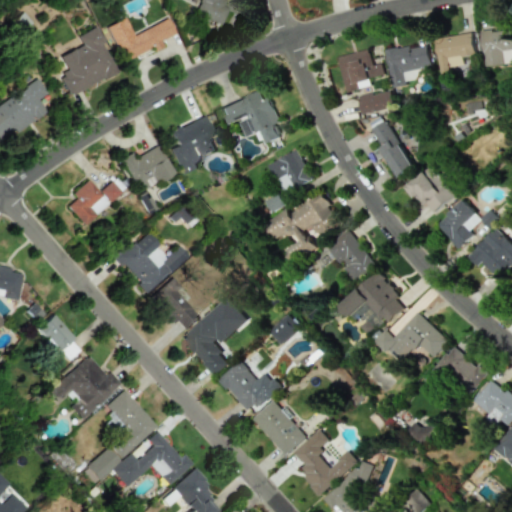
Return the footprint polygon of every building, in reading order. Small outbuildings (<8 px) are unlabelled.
[(198,0),(193,14),(219,24),(225,10),(236,7),(238,0),(198,0)] [(104,26),(121,63),(163,43),(162,39),(173,34),(166,18),(131,34),(123,18),(104,26)] [(67,96),(115,71),(92,27),(75,36),(79,45),(57,57),(65,71),(57,76),(67,96)] [(511,28),(480,32),(484,66),(511,63),(511,57),(511,56),(511,28)] [(435,39),(440,70),(464,67),(462,57),(476,55),(472,33),(435,39)] [(392,86),(415,82),(413,71),(431,68),(426,43),(386,51),(392,86)] [(338,56),(346,92),(371,86),(369,78),(384,74),(381,63),(373,65),(369,49),(338,56)] [(0,101),(0,136),(11,130),(13,131),(44,113),(36,99),(44,94),(36,80),(0,101)] [(361,114),(394,108),(391,89),(357,96),(361,114)] [(219,106),(226,125),(238,120),(244,137),(260,131),(264,143),(284,135),(270,97),(263,99),(260,91),(219,106)] [(216,150),(203,116),(168,131),(174,146),(168,149),(178,174),(199,166),(196,159),(216,150)] [(134,157),(131,152),(119,158),(136,192),(171,175),(156,146),(134,157)] [(313,180),(297,149),(268,164),(284,195),(313,180)] [(455,197),(433,166),(403,186),(412,199),(419,194),(432,213),(455,197)] [(70,194),(73,198),(65,206),(83,226),(107,203),(85,180),(70,194)] [(98,191),(108,203),(119,193),(108,181),(98,191)] [(154,209),(145,190),(136,195),(146,213),(154,209)] [(265,200),(271,212),(285,204),(279,193),(265,200)] [(315,249),(304,230),(314,224),(319,234),(340,223),(324,193),(290,212),(288,209),(266,221),(275,239),(291,230),(298,243),(286,250),(292,261),(315,249)] [(458,249),(473,235),(469,231),(482,219),(463,199),(436,224),(458,249)] [(511,263),(511,244),(497,228),(468,255),(479,266),(482,263),(497,278),(511,263)] [(374,267),(351,230),(326,245),(340,267),(343,265),(352,280),(374,267)] [(144,293),(171,270),(140,234),(113,257),(144,293)] [(339,305),(348,317),(358,310),(367,321),(360,326),(368,336),(406,306),(379,272),(339,305)] [(147,299),(170,324),(174,320),(183,331),(199,317),(166,281),(147,299)] [(180,338),(213,375),(232,359),(219,345),(248,319),(227,296),(180,338)] [(448,341),(418,311),(393,337),(396,341),(386,351),(399,363),(418,343),(433,357),(448,341)] [(71,338),(51,314),(34,329),(44,340),(40,343),(47,351),(53,346),(65,359),(76,350),(68,341),(71,338)] [(281,345),(300,327),(287,314),(268,332),(281,345)] [(384,352),(395,340),(384,329),(373,341),(384,352)] [(424,380),(435,389),(447,375),(470,394),(487,374),(453,346),(424,380)] [(77,419),(118,385),(107,372),(103,376),(85,356),(44,390),(54,402),(68,390),(76,399),(67,406),(77,419)] [(218,379),(249,413),(277,388),(264,373),(257,379),(239,360),(218,379)] [(473,401),(488,413),(484,419),(493,426),(499,419),(507,425),(511,419),(511,395),(491,379),(473,401)] [(153,425),(120,389),(101,407),(111,418),(106,423),(118,435),(106,446),(117,458),(153,425)] [(305,436),(272,400),(251,419),(285,455),(305,436)] [(511,425),(493,449),(511,464),(511,425)] [(320,495),(357,462),(347,451),(330,467),(317,452),(330,441),(319,429),(293,452),(305,466),(298,471),(320,495)] [(147,465),(165,485),(190,463),(181,453),(177,457),(153,430),(108,470),(123,487),(147,465)] [(79,469),(90,483),(117,462),(105,447),(79,469)] [(323,497),(330,507),(336,510),(337,511),(363,511),(357,503),(374,466),(362,461),(360,465),(350,473),(347,479),(323,497)] [(215,511),(221,508),(190,470),(168,488),(186,510),(184,511),(215,511)] [(419,511),(430,503),(416,489),(404,500),(415,511),(419,511)]
